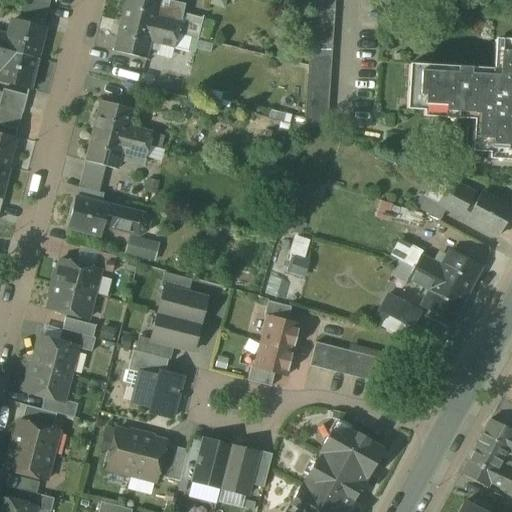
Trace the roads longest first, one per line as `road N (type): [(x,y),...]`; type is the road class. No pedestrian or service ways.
road 1 (residential): [(0,359),(90,0)]
road 2 (residential): [(445,434),(333,398),(286,397)]
road 3 (residential): [(286,397),(263,430),(198,415),(210,381)]
road 4 (residential): [(445,434),(511,312)]
